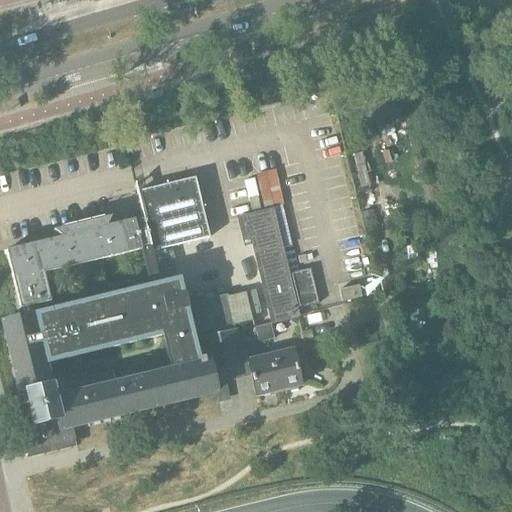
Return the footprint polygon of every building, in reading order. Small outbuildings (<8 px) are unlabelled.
[(370,108),(372,121),(402,117),(401,104),(370,108)] [(60,237),(5,250),(5,251),(7,258),(19,309),(22,308),(24,316),(1,321),(19,394),(24,393),(25,397),(20,398),(10,400),(12,408),(22,406),(21,405),(27,404),(32,425),(27,426),(29,435),(21,437),(22,439),(24,438),(26,452),(35,450),(40,448),(62,443),(75,440),(72,427),(215,392),(213,383),(225,380),(234,378),(244,375),(239,352),(234,332),(234,330),(252,326),(244,292),(226,297),(225,294),(192,303),(199,332),(212,329),(213,335),(200,339),(206,362),(203,363),(202,358),(200,358),(196,359),(184,309),(186,308),(183,295),(181,295),(181,294),(177,280),(157,284),(150,253),(151,253),(151,251),(208,237),(193,178),(136,192),(139,208),(142,217),(106,226),(110,216),(52,230),(60,237)] [(271,210),(237,218),(243,245),(251,243),(271,323),(297,317),(297,315),(271,210)] [(309,268),(288,273),(297,308),(318,303),(309,268)] [(341,301),(343,300),(361,296),(358,285),(338,289),(341,301)] [(269,324),(253,327),(257,343),(273,339),(269,324)] [(291,350),(269,355),(277,390),(287,388),(290,390),(297,388),(298,385),(300,385),(291,350)] [(277,390),(269,355),(246,361),(255,396),(277,390)]
